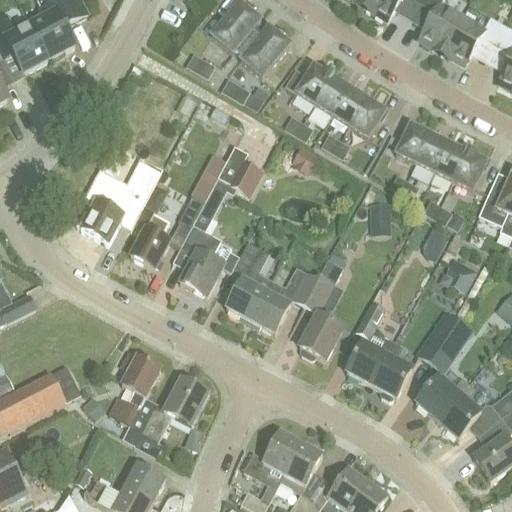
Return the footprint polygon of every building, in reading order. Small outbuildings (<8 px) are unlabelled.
[(65,0),(58,4),(56,0),(35,0),(36,0),(36,2),(36,3),(36,5),(37,6),(45,22),(30,30),(48,65),(75,51),(64,31),(87,19),(77,0),(65,0)] [(372,0),(349,0),(356,4),(365,10),(372,0)] [(372,0),(365,10),(387,25),(403,0),(404,0),(419,9),(424,0),(372,0)] [(442,57),(462,20),(441,8),(445,0),(424,0),(419,9),(433,18),(419,44),(442,57)] [(246,13),(240,7),(211,41),(224,52),(253,18),(246,12),(246,13)] [(239,59),(262,31),(258,28),(261,25),(255,20),(253,18),(224,52),(233,59),(235,56),(239,59)] [(30,30),(26,24),(12,31),(7,20),(0,23),(0,62),(1,64),(13,58),(24,78),(48,65),(30,30)] [(484,33),(462,20),(442,57),(465,70),(479,44),(494,53),(506,31),(490,22),(484,33)] [(266,35),(262,31),(239,59),(243,63),(241,66),(249,73),(277,38),(275,37),(269,32),(266,35)] [(511,94),(511,34),(506,31),(494,53),(510,62),(498,88),(511,94)] [(262,84),(290,50),(284,44),(277,38),(249,73),(262,84)] [(197,79),(205,66),(194,60),(186,72),(197,79)] [(208,85),(216,73),(205,66),(197,79),(208,85)] [(333,80),(318,70),(316,72),(313,70),(296,98),(314,110),(333,80)] [(134,71),(128,81),(140,88),(146,78),(134,71)] [(331,121),(349,93),(333,83),(334,81),(333,80),(314,110),(331,121)] [(232,104),(240,91),(229,85),(221,98),(232,104)] [(243,111),(251,97),(240,91),(232,104),(243,111)] [(349,132),(367,104),(349,93),(331,121),(349,132)] [(184,100),(177,114),(180,116),(190,121),(200,102),(186,95),(184,100)] [(367,144),(384,118),(381,117),(383,115),(367,104),(349,132),(367,144)] [(225,130),(231,120),(216,111),(211,122),(225,130)] [(295,142),(302,129),(292,122),(284,136),(295,142)] [(305,148),(313,135),(302,129),(295,142),(305,148)] [(429,139),(413,131),(412,133),(409,132),(396,159),(415,169),(429,139)] [(433,178),(448,148),(429,139),(415,169),(433,178)] [(332,160),(340,147),(329,140),(321,153),(332,160)] [(343,166),(351,153),(340,147),(332,160),(343,166)] [(466,157),(448,148),(433,178),(452,187),(468,155),(467,155),(466,157)] [(311,179),(320,164),(300,152),(291,168),(293,170),(292,173),(307,182),(310,177),(311,179)] [(234,153),(226,167),(218,184),(230,190),(249,201),(262,178),(242,167),(246,160),(234,153)] [(472,197),(487,167),(484,166),(485,163),(468,155),(452,187),(472,197)] [(192,234),(194,230),(205,208),(226,167),(213,161),(192,201),(178,226),(192,234)] [(511,179),(501,203),(489,198),(478,222),(502,232),(508,218),(511,219),(511,179)] [(400,201),(408,187),(397,181),(389,194),(400,201)] [(411,207),(419,194),(408,187),(400,201),(411,207)] [(93,188),(92,190),(90,194),(86,202),(96,207),(89,221),(84,222),(80,229),(82,234),(82,235),(109,250),(124,222),(123,221),(129,211),(118,205),(113,215),(98,207),(104,197),(105,194),(93,188)] [(433,226),(441,213),(431,206),(423,219),(433,226)] [(371,241),(391,240),(390,209),(370,209),(371,241)] [(155,218),(144,212),(143,213),(138,223),(149,229),(154,219),(155,218)] [(445,231),(452,219),(441,213),(433,226),(444,232),(445,231)] [(452,219),(445,231),(455,236),(463,223),(454,217),(452,219)] [(155,275),(170,248),(161,243),(169,228),(154,219),(149,229),(131,262),(155,275)] [(261,237),(268,235),(271,229),(261,223),(255,234),(261,237)] [(232,278),(234,273),(240,262),(230,257),(232,253),(217,245),(218,243),(194,230),(192,234),(182,252),(196,260),(181,289),(208,303),(223,274),(232,278)] [(441,255),(448,243),(432,234),(426,246),(441,255)] [(455,257),(462,243),(453,239),(446,252),(455,257)] [(245,279),(260,253),(248,247),(240,262),(234,273),(245,279)] [(328,265),(342,273),(346,266),(332,258),(328,265)] [(476,276),(454,264),(447,278),(456,283),(451,291),(464,298),(476,276)] [(319,282),(318,284),(306,308),(319,316),(333,290),(334,290),(343,273),(342,273),(328,265),(319,282)] [(251,327),(272,286),(254,276),(248,287),(242,284),(226,313),(251,327)] [(304,311),(306,308),(318,284),(306,277),(292,304),(304,311)] [(0,331),(5,329),(35,313),(28,301),(12,310),(0,315),(0,293),(3,292),(0,286),(0,331)] [(274,339),(290,310),(284,306),(290,295),(272,286),(251,327),(274,339)] [(511,330),(511,328),(511,298),(496,317),(511,330)] [(371,345),(386,317),(372,309),(356,337),(371,345)] [(50,317),(31,346),(50,359),(56,350),(65,356),(78,336),(50,317)] [(300,352),(302,354),(300,356),(301,359),(314,366),(317,362),(319,363),(325,366),(343,333),(317,319),(317,320),(300,352)] [(431,369),(459,327),(446,319),(418,361),(431,369)] [(443,378),(472,336),(459,327),(431,369),(443,378)] [(372,392),(395,348),(388,344),(381,357),(363,348),(347,378),(372,392)] [(396,404),(412,374),(395,365),(402,352),(395,348),(372,392),(382,397),(380,399),(381,402),(389,407),(392,406),(394,403),(396,404)] [(127,447),(134,451),(141,438),(153,415),(156,409),(146,403),(161,374),(137,362),(130,359),(122,374),(129,378),(122,391),(135,397),(129,407),(118,401),(108,419),(129,430),(122,444),(127,447)] [(0,441),(82,399),(67,371),(0,405),(0,441)] [(0,403),(15,395),(5,377),(0,379),(0,403)] [(453,394),(439,382),(416,409),(437,426),(469,388),(462,382),(453,394)] [(141,438),(134,451),(134,452),(156,464),(164,450),(159,448),(172,423),(192,433),(210,400),(182,385),(166,414),(163,420),(153,415),(141,438)] [(458,444),(480,417),(466,405),(476,394),(469,388),(437,426),(458,444)] [(511,394),(492,411),(502,424),(511,415),(511,394)] [(106,415),(95,404),(85,414),(96,426),(106,415)] [(511,415),(502,424),(511,436),(511,435),(511,415)] [(206,440),(193,434),(188,446),(200,451),(206,440)] [(275,497),(302,449),(280,437),(269,457),(265,454),(260,463),(253,459),(242,479),(275,497)] [(491,488),(511,472),(511,454),(504,443),(474,464),(491,488)] [(307,452),(302,449),(275,497),(284,502),(288,502),(291,500),(293,497),(292,494),(296,487),(306,492),(323,461),(316,457),(317,454),(316,452),(312,449),(309,450),(307,452)] [(0,510),(27,496),(4,453),(0,454),(0,510)] [(153,509),(166,486),(138,470),(125,494),(153,509)] [(84,493),(92,477),(83,471),(74,488),(84,493)] [(352,511),(368,489),(349,475),(337,492),(325,485),(313,504),(308,511),(352,511)] [(102,511),(151,511),(153,509),(125,494),(121,502),(106,494),(98,489),(89,505),(102,511)] [(382,511),(388,504),(368,489),(352,511),(382,511)] [(247,497),(241,509),(245,511),(246,511),(267,511),(269,509),(260,504),(247,497)] [(308,511),(313,504),(302,497),(292,511),(308,511)] [(74,511),(69,502),(61,511),(74,511)]
